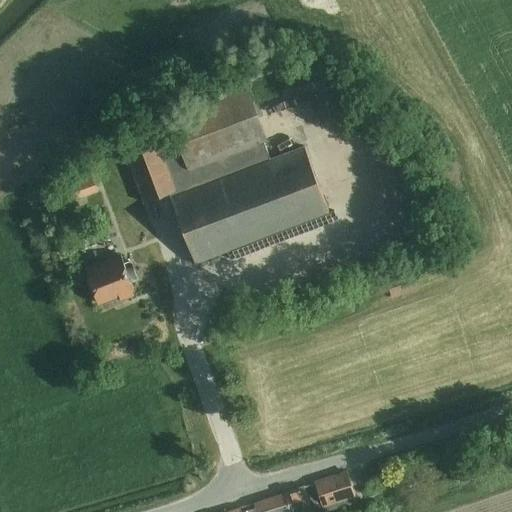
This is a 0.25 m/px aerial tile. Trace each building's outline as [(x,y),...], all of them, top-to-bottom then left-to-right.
[(341,81),(323,90),(333,110),(351,101),(341,81)] [(329,211),(322,193),(304,146),(270,159),(243,88),(167,116),(174,133),(124,152),(137,184),(144,203),(168,193),(195,262),(329,211)] [(137,278),(133,267),(130,261),(124,263),(122,257),(85,269),(97,302),(119,294),(120,297),(133,292),(131,289),(133,288),(131,280),(137,278)] [(194,267),(194,279),(219,278),(219,266),(194,267)] [(304,486),(284,492),(290,511),(312,511),(308,500),(320,496),(323,504),(354,495),(346,472),(316,482),(316,484),(305,488),(304,486)] [(290,511),(284,492),(253,503),(255,507),(241,511),(240,506),(222,511),(290,511)]
